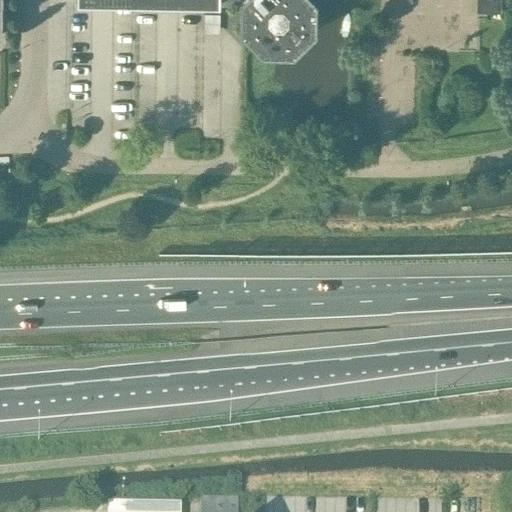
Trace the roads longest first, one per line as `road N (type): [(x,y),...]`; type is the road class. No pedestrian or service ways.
road 1 (motorway): [(0,390),(511,344)]
road 2 (motorway): [(511,292),(0,314)]
road 3 (unclassified): [(30,139),(81,164),(383,170),(511,159)]
road 4 (unclassified): [(30,139),(33,0)]
